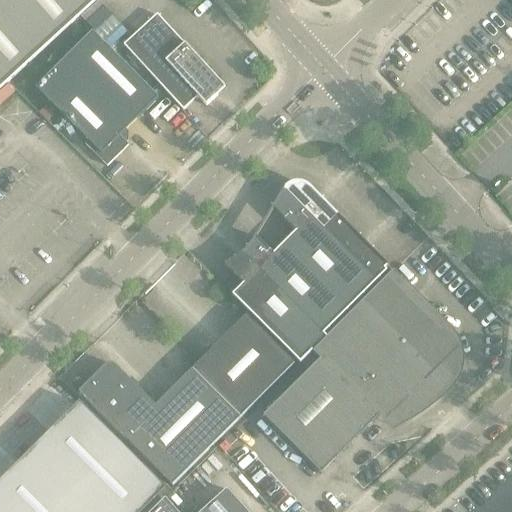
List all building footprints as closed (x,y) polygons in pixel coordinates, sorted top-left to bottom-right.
[(0,0),(0,90),(6,86),(99,0),(0,0)] [(218,96),(219,96),(219,81),(186,45),(185,45),(158,16),(124,47),(184,112),(199,99),(207,107),(218,96)] [(129,146),(127,144),(121,138),(159,99),(93,33),(36,90),(88,142),(85,144),(108,167),(129,146)] [(45,108),(40,113),(48,122),(54,116),(45,108)] [(286,189),(285,190),(323,229),(337,215),(321,199),(320,201),(316,201),(316,198),(316,196),(315,195),(314,193),(313,192),(312,189),(310,188),(308,187),(307,186),(305,185),(303,185),(301,184),(299,184),(296,184),(294,185),(292,185),(289,187),(287,188),(286,189)] [(284,192),(273,210),(274,210),(284,220),(297,233),(286,244),(351,310),(377,283),(352,258),(323,229),(285,190),(284,192)] [(337,215),(323,229),(352,258),(364,245),(359,240),(360,238),(337,215)] [(250,251),(245,256),(240,261),(238,260),(239,260),(238,259),(233,262),(230,264),(225,266),(226,267),(244,285),(233,297),(301,365),(313,353),(327,339),(324,336),(351,310),(286,244),(274,256),(266,247),(265,247),(257,239),(257,238),(256,238),(255,239),(253,243),(250,247),(248,250),(249,250),(250,251)] [(364,245),(352,258),(377,283),(387,273),(386,271),(388,268),(389,269),(390,268),(371,249),(370,251),(364,245)] [(327,339),(313,353),(321,361),(264,417),(322,475),(386,411),(405,411),(412,419),(419,414),(424,410),(430,407),(435,402),(440,398),(445,394),(450,389),(454,384),(457,378),(460,372),(461,366),(461,359),(460,353),(459,346),(456,341),(452,335),(447,330),(400,283),(403,281),(394,272),(327,339)] [(140,391),(123,374),(117,368),(114,366),(108,366),(105,368),(80,393),(173,487),(216,444),(295,365),(247,317),(201,363),(156,407),(140,391)] [(87,415),(71,431),(63,424),(6,481),(13,489),(0,501),(0,507),(4,511),(147,511),(149,510),(135,496),(151,480),(87,415)] [(246,511),(228,491),(204,511),(246,511)] [(176,511),(166,500),(153,511),(176,511)]
